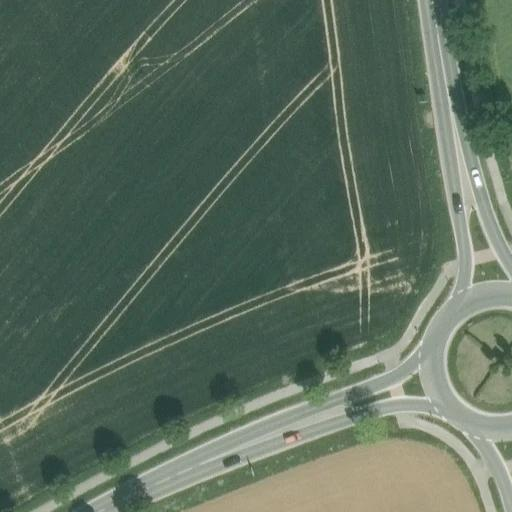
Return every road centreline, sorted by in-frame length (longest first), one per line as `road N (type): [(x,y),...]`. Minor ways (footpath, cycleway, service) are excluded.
road 1 (tertiary): [(428,374),(200,463),(102,511)]
road 2 (tertiary): [(486,296),(437,0)]
